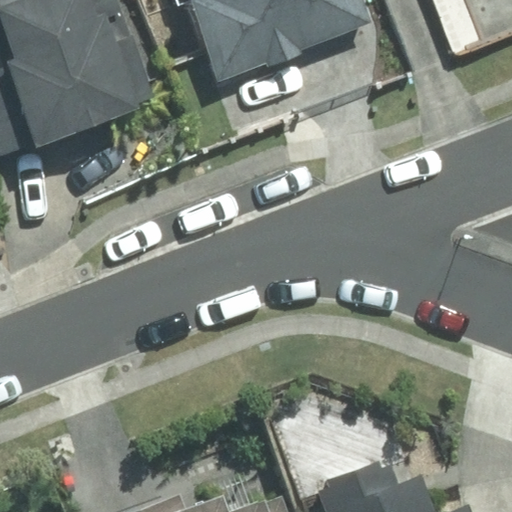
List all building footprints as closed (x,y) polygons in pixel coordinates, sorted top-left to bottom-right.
[(0,0),(0,167),(148,111),(105,0),(0,0)] [(344,0),(158,0),(196,92),(355,27),(344,0)] [(511,0),(468,0),(466,45),(511,48),(511,0)] [(361,470),(293,495),(299,511),(418,511),(408,483),(371,497),(361,470)] [(168,511),(164,501),(134,511),(236,511),(231,511),(168,511)]
